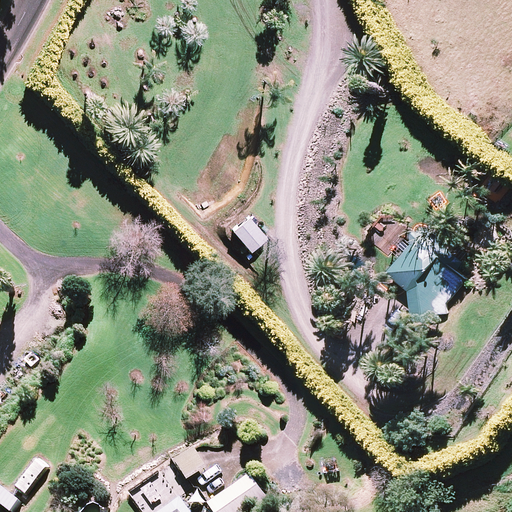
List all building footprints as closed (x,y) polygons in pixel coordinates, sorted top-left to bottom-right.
[(431,230),(413,229),(412,247),(395,268),(394,286),(412,287),(411,313),(456,316),(459,259),(451,247),(447,245),(431,230)] [(206,469),(196,451),(178,462),(188,480),(206,469)] [(245,511),(266,497),(251,476),(210,505),(215,511),(245,511)] [(159,496),(152,485),(136,496),(144,507),(159,496)] [(191,511),(182,498),(162,511),(191,511)]
